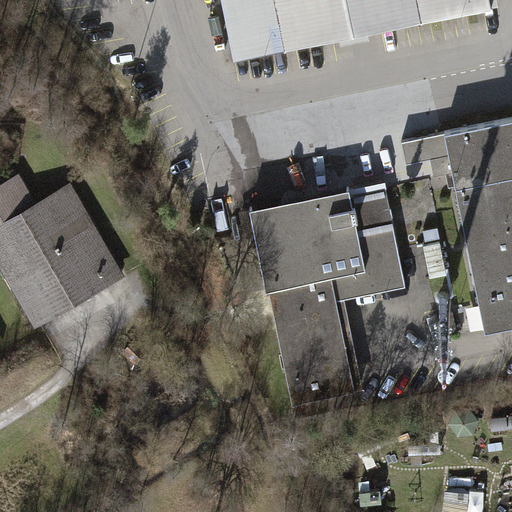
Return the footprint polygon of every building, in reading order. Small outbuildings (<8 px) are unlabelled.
[(223,0),(235,57),(499,4),(498,0),(223,0)] [(511,116),(445,130),(486,329),(511,323),(511,116)] [(446,137),(407,143),(410,164),(449,158),(446,137)] [(20,166),(0,177),(0,252),(38,317),(122,268),(72,181),(39,200),(20,166)] [(385,179),(251,206),(267,286),(270,285),(294,400),(364,386),(345,295),(406,283),(385,179)] [(425,244),(431,274),(446,271),(440,241),(425,244)] [(441,312),(446,332),(457,330),(453,309),(441,312)] [(123,349),(136,361),(146,350),(133,338),(123,349)] [(485,511),(486,491),(446,490),(445,511),(485,511)]
